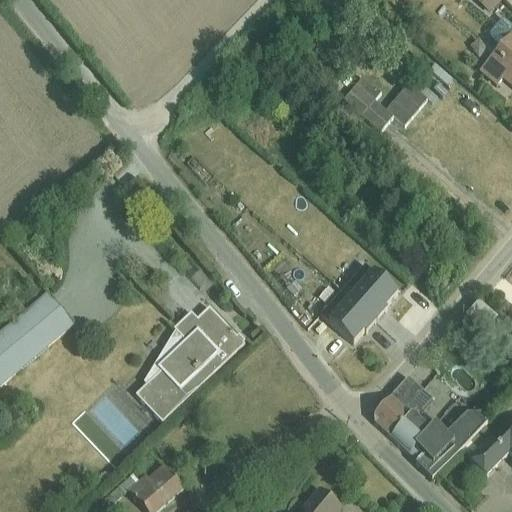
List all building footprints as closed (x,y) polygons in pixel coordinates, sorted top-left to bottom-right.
[(473,0),(474,0),(473,1),(490,17),(502,4),(497,0),(473,0)] [(501,50),(479,76),(497,90),(502,83),(511,91),(511,28),(503,21),(490,37),(490,42),(501,50)] [(342,295),(376,326),(387,314),(385,312),(398,298),(365,269),(342,295)] [(376,326),(342,295),(320,319),(353,348),(364,336),(366,337),(376,326)] [(47,296),(0,335),(0,390),(74,329),(47,296)] [(478,305),(462,323),(482,341),(498,323),(478,305)] [(161,375),(145,389),(135,398),(162,427),(245,349),(209,312),(198,323),(191,317),(175,333),(175,334),(186,345),(158,372),(161,375)] [(186,345),(175,334),(143,386),(145,389),(161,375),(158,372),(186,345)] [(409,458),(435,429),(421,416),(433,403),(408,381),(374,419),(374,426),(409,458)] [(435,429),(409,458),(417,465),(415,467),(432,484),(460,455),(470,444),(485,430),(488,426),(481,419),(465,418),(446,438),(435,429)] [(485,430),(470,444),(477,451),(491,437),(485,430)] [(479,454),(469,464),(486,481),(509,457),(511,460),(511,437),(498,451),(489,443),(479,454)] [(470,444),(460,455),(469,464),(479,454),(477,451),(470,444)] [(133,478),(100,507),(105,511),(109,511),(129,495),(143,511),(162,511),(184,493),(163,468),(148,481),(146,479),(139,485),(133,478)] [(342,511),(343,511),(319,492),(301,511),(342,511)]
